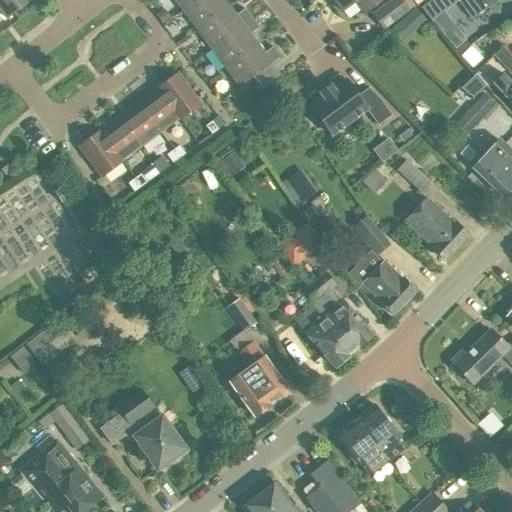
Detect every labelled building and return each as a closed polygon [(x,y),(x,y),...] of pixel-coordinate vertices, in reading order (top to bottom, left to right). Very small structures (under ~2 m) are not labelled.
[(0,0),(0,9),(6,18),(31,0),(0,0)] [(174,0),(182,11),(196,0),(174,0)] [(196,30),(228,6),(223,0),(196,0),(182,11),(196,30)] [(332,0),(341,12),(354,2),(362,14),(380,0),(332,0)] [(401,0),(389,0),(378,9),(390,25),(409,11),(401,0)] [(456,0),(471,19),(487,8),(498,0),(456,0)] [(210,49),(252,19),(245,9),(235,16),(228,6),(196,30),(210,49)] [(170,18),(163,9),(156,14),(162,23),(170,18)] [(400,44),(425,20),(415,9),(389,33),(400,44)] [(225,69),(257,45),(249,35),(258,28),(252,19),(210,49),(225,69)] [(458,30),(447,39),(455,48),(466,40),(458,30)] [(257,45),(225,69),(239,88),(268,66),(280,57),(272,47),(263,54),(257,45)] [(510,74),(511,72),(511,56),(502,46),(493,55),(510,74)] [(511,82),(503,73),(492,83),(503,94),(511,104),(511,82)] [(157,88),(179,119),(199,104),(177,74),(157,88)] [(357,96),(346,81),(345,80),(344,81),(332,90),(330,87),(320,94),(323,97),(311,106),(311,105),(309,106),(310,108),(311,108),(314,111),(311,113),(311,116),(316,123),(319,124),(322,122),(331,134),(331,135),(332,136),(333,135),(366,110),(378,126),(392,116),(379,99),(369,88),(357,96)] [(160,133),(179,119),(157,88),(138,103),(160,133)] [(474,127),(495,104),(483,93),(462,116),(474,127)] [(141,148),(160,133),(138,103),(118,117),(141,148)] [(121,162),(141,148),(118,117),(99,132),(121,162)] [(211,134),(218,130),(211,121),(205,126),(211,134)] [(102,177),(121,162),(99,132),(79,147),(102,177)] [(503,196),(511,187),(511,152),(499,140),(473,168),(503,196)] [(172,163),(185,154),(178,145),(166,155),(172,163)] [(231,176),(243,167),(234,153),(221,161),(231,176)] [(161,156),(151,163),(158,174),(168,166),(161,156)] [(401,171),(425,192),(437,178),(413,157),(401,171)] [(374,194),(386,181),(374,169),(361,182),(374,194)] [(134,191),(146,183),(140,175),(128,183),(134,191)] [(455,224),(427,198),(405,221),(433,247),(432,248),(445,260),(468,235),(456,223),(455,224)] [(376,256),(390,245),(366,216),(352,227),(376,256)] [(293,266),(323,245),(307,222),(277,244),(293,266)] [(298,278),(282,252),(265,263),(268,268),(273,265),(286,285),(298,278)] [(403,279),(383,261),(362,284),(381,301),(380,302),(393,315),(416,291),(403,279)] [(325,273),(315,281),(325,293),(331,288),(335,285),(325,273)] [(315,281),(304,290),(314,302),(324,294),(325,293),(315,281)] [(325,293),(324,294),(314,302),(311,305),(322,318),(304,333),(334,369),(348,356),(345,353),(350,349),(355,345),(358,348),(373,336),(370,333),(371,329),(368,324),(365,325),(364,326),(342,300),(342,301),(331,288),(325,293)] [(244,332),(256,323),(239,299),(226,308),(244,332)] [(41,366),(71,344),(54,322),(25,345),(41,366)] [(511,342),(507,348),(491,331),(467,355),(464,352),(451,364),(472,386),(502,356),(511,366),(511,342)] [(253,417),(270,406),(269,404),(287,391),(264,358),(252,342),(237,353),(249,368),(229,383),(253,417)] [(23,375),(36,366),(23,347),(10,356),(23,375)] [(184,449),(161,418),(139,390),(116,407),(120,413),(99,429),(111,446),(124,436),(133,438),(156,469),(184,449)] [(71,443),(83,434),(62,405),(50,414),(71,443)] [(355,420),(388,462),(406,448),(396,435),(397,435),(374,405),(355,420)] [(491,413),(477,425),(489,438),(503,426),(491,413)] [(370,476),(388,462),(355,420),(336,435),(359,464),(360,464),(370,476)] [(511,430),(503,440),(511,448),(511,430)] [(71,511),(83,511),(102,496),(78,468),(55,440),(19,469),(53,510),(62,502),(71,511)] [(365,511),(359,503),(327,463),(312,474),(320,484),(316,487),(317,489),(307,497),(318,511),(365,511)] [(295,511),(273,484),(256,497),(252,496),(245,501),(245,505),(241,509),(243,511),(295,511)] [(448,511),(431,492),(408,511),(448,511)]
